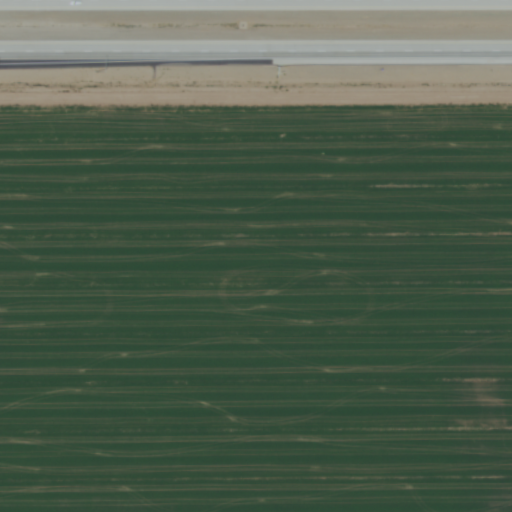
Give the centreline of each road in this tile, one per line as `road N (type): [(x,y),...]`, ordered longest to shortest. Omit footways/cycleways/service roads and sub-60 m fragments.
road 1 (motorway): [(0,52),(511,50)]
road 2 (motorway): [(511,0),(0,1)]
